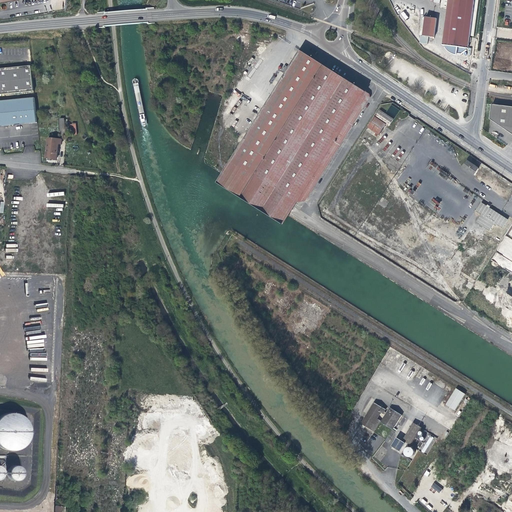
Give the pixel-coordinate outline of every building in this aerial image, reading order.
[(468,49),(469,36),(472,36),(476,0),(448,0),(443,45),(445,45),(444,48),(449,53),(455,56),(456,54),(461,55),(466,51),(466,48),(468,49)] [(426,17),(425,20),(423,36),(434,38),(437,18),(426,17)] [(232,162),(255,176),(324,64),(302,50),(232,162)] [(345,78),(324,64),(255,176),(276,189),(297,202),(306,201),(370,97),(369,94),(366,91),(358,87),(345,78)] [(0,92),(33,89),(31,66),(0,69),(0,92)] [(0,101),(0,126),(15,125),(29,124),(37,123),(35,99),(0,101)] [(511,106),(492,104),(490,119),(511,134),(511,106)] [(387,113),(396,115),(398,109),(390,106),(387,113)] [(380,110),(375,117),(386,124),(389,126),(393,118),(380,110)] [(380,134),(386,124),(375,117),(369,127),(369,128),(379,134),(380,134)] [(377,138),(379,134),(369,128),(367,131),(377,138)] [(46,158),(57,159),(57,152),(58,144),(60,144),(61,140),(48,138),(46,158)] [(473,174),(478,168),(467,161),(463,167),(473,174)] [(224,175),(218,184),(241,198),(246,189),(255,176),(232,162),(224,175)] [(276,189),(255,176),(246,189),(241,198),(262,211),(267,202),(276,189)] [(267,202),(262,211),(283,225),(289,215),(290,213),(297,202),(276,189),(267,202)] [(488,207),(481,203),(476,211),(481,215),(476,223),(489,231),(494,224),(502,228),(508,219),(488,207)] [(492,262),(511,271),(511,241),(504,237),(497,251),(498,251),(492,262)] [(476,282),(480,276),(472,271),(468,277),(476,282)] [(471,290),(473,285),(467,281),(464,285),(471,290)] [(462,392),(453,386),(440,408),(448,413),(462,392)] [(373,429),(381,417),(379,415),(381,412),(383,413),(386,409),(374,401),(361,422),(373,429)] [(381,422),(392,429),(402,415),(390,408),(381,422)] [(8,413),(6,413),(5,414),(1,416),(0,416),(0,446),(2,447),(4,448),(7,449),(8,450),(11,450),(14,450),(16,449),(18,448),(20,447),(22,446),(25,444),(26,442),(28,440),(28,439),(29,435),(30,433),(30,430),(29,426),(28,424),(27,422),(26,420),(24,418),(23,417),(19,415),(17,414),(16,413),(11,413),(8,413)] [(413,422),(402,440),(411,445),(422,428),(413,422)] [(405,455),(405,454),(405,453),(405,452),(405,451),(405,450),(406,449),(406,448),(407,447),(408,447),(409,447),(410,447),(411,447),(411,445),(402,440),(397,450),(405,455)] [(412,447),(411,447),(410,447),(409,447),(408,447),(407,447),(406,448),(406,449),(405,450),(405,451),(405,452),(405,453),(405,454),(406,455),(407,456),(408,457),(409,457),(410,457),(411,457),(412,456),(413,456),(414,455),(414,454),(415,453),(415,452),(415,451),(415,450),(414,450),(414,449),(413,448),(412,447)] [(6,465),(0,465),(0,480),(6,481),(6,480),(25,479),(25,467),(12,467),(12,472),(6,472),(6,465)] [(431,486),(439,493),(442,489),(435,482),(431,486)] [(475,509),(480,504),(477,501),(471,506),(475,509)]
